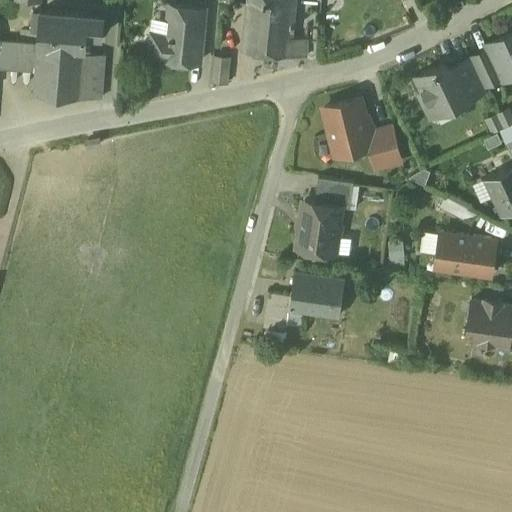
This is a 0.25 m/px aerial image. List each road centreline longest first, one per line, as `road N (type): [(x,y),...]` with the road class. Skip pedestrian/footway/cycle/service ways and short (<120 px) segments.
road 1 (unclassified): [(301,81),(186,511)]
road 2 (unclassified): [(0,151),(109,118),(301,81)]
road 3 (unclassified): [(301,81),(373,61),(505,0)]
